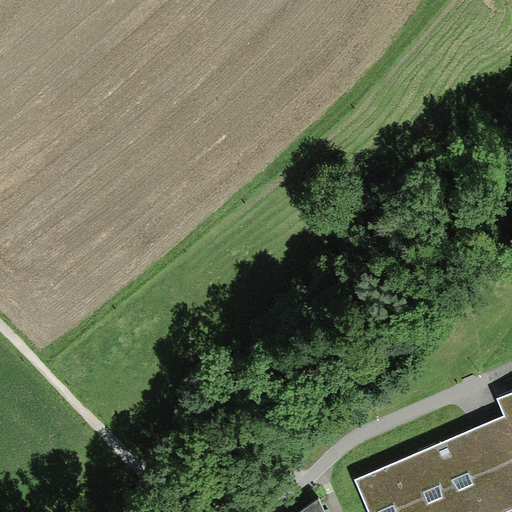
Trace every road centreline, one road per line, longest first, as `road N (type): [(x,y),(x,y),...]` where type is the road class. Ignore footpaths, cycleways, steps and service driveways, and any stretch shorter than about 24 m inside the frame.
road 1 (track): [(0,327),(178,508)]
road 2 (track): [(206,511),(276,455),(308,479)]
